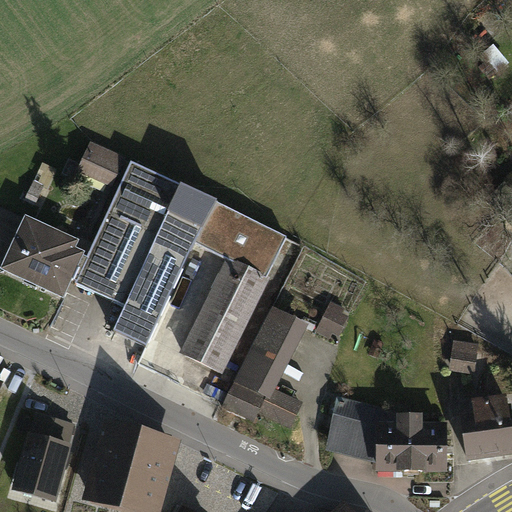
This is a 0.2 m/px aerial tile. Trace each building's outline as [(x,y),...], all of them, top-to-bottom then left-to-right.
[(80,172),(110,185),(119,166),(89,152),(80,172)] [(217,204),(132,165),(90,254),(89,254),(87,259),(72,252),(75,244),(27,222),(21,234),(17,243),(5,271),(62,297),(70,280),(77,283),(75,286),(132,312),(165,242),(190,253),(195,244),(198,246),(217,204)] [(287,239),(217,204),(198,246),(230,262),(183,354),(220,373),(287,239)] [(22,220),(0,209),(0,235),(17,243),(21,234),(17,232),(22,220)] [(344,311),(332,305),(322,325),(339,334),(346,321),(340,318),(344,311)] [(302,327),(272,312),(237,380),(267,395),(302,327)] [(475,356),(455,353),(452,368),(472,371),(475,356)] [(255,420),(264,399),(233,386),(223,406),(255,420)] [(273,404),(295,415),(301,404),(271,390),(261,413),(267,416),(273,404)] [(419,418),(400,418),(339,401),(332,443),(378,453),(378,471),(443,471),(443,429),(419,429),(419,418)] [(506,401),(474,406),(475,416),(462,418),(468,460),(511,453),(511,422),(510,411),(508,411),(506,401)] [(273,404),(267,416),(290,426),(295,415),(273,404)] [(38,417),(32,440),(67,449),(73,426),(38,417)] [(122,508),(142,438),(111,429),(105,450),(100,449),(99,454),(104,456),(91,500),(122,508)] [(171,446),(142,438),(122,508),(136,511),(153,511),(164,473),(175,476),(179,463),(167,460),(171,446)] [(55,496),(68,450),(67,449),(32,440),(31,439),(18,486),(55,496)]
